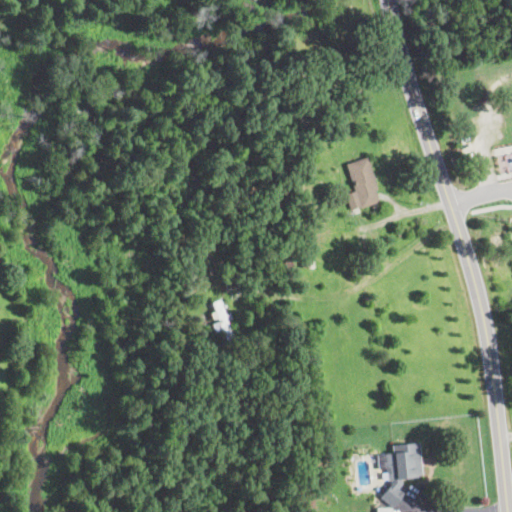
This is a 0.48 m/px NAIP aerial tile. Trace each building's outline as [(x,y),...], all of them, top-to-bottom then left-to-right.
[(378,203),(360,209),(345,164),(366,158),(377,190),(374,191),(378,203)] [(310,268),(302,268),(302,255),(309,255),(310,268)] [(231,281),(224,283),(223,277),(230,275),(231,281)] [(220,300),(225,314),(229,313),(231,319),(226,321),(233,340),(225,343),(220,331),(214,333),(211,324),(217,322),(211,303),(220,300)] [(417,443),(420,477),(399,479),(400,484),(396,490),(403,494),(391,507),(380,498),(390,485),(390,480),(387,480),(386,469),(378,470),(377,455),(392,453),(391,445),(417,443)]
